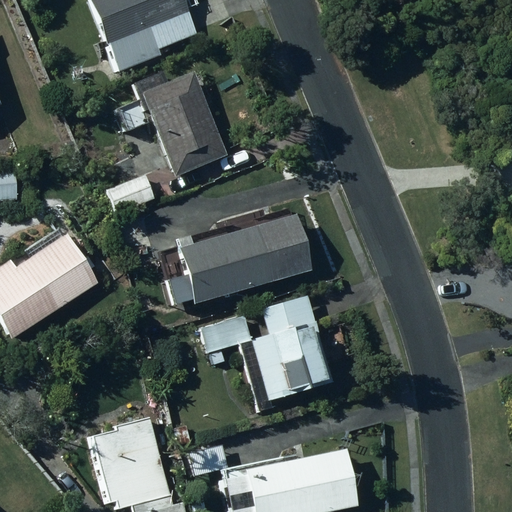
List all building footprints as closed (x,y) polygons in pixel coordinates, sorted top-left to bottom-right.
[(83,0),(100,43),(103,42),(114,71),(157,55),(155,49),(193,34),(183,8),(194,4),(191,0),(83,0)] [(129,81),(170,177),(223,154),(188,72),(163,83),(157,69),(129,81)] [(10,169),(0,169),(0,199),(13,198),(10,169)] [(141,175),(102,190),(112,214),(150,199),(141,175)] [(170,241),(178,271),(159,276),(166,304),(186,298),(187,303),(307,269),(291,215),(185,245),(183,238),(170,241)] [(0,329),(7,339),(94,282),(62,234),(59,236),(54,228),(20,250),(25,258),(9,268),(5,261),(0,263),(0,329)] [(133,272),(136,285),(145,282),(142,270),(133,272)] [(258,309),(265,334),(247,339),(241,317),(197,329),(204,353),(207,353),(210,363),(222,360),(219,349),(234,345),(253,413),(268,409),(266,400),(328,382),(304,296),(258,309)] [(88,436),(103,503),(112,501),(114,509),(127,506),(128,511),(181,511),(179,502),(165,506),(145,418),(110,426),(111,431),(88,436)] [(342,449),(238,469),(246,511),(320,511),(353,506),(342,449)] [(201,494),(187,497),(190,511),(203,511),(205,511),(201,494)]
